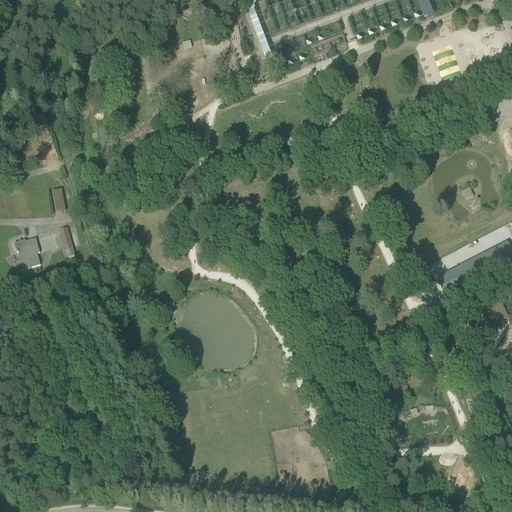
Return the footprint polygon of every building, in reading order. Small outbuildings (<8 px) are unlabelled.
[(252,4),(262,0),(244,0),(242,1),(267,69),(275,67),(254,12),(256,11),(254,7),(253,8),(252,4)] [(419,0),(426,18),(436,14),(431,0),(419,0)] [(248,44),(252,43),(243,17),(239,18),(248,44)] [(442,74),(451,72),(448,59),(439,60),(442,74)] [(293,139),(286,142),(288,148),(296,145),(293,139)] [(465,202),(472,198),(468,190),(461,194),(465,202)] [(56,215),(66,213),(62,191),(52,192),(56,215)] [(67,259),(75,257),(67,230),(59,232),(67,259)] [(37,255),(39,255),(35,240),(26,243),(25,241),(14,245),(16,255),(18,254),(22,268),(23,268),(25,271),(40,267),(37,255)] [(511,262),(511,252),(507,243),(436,279),(445,297),(511,262)] [(496,305),(466,320),(472,331),(502,316),(496,305)] [(477,360),(482,358),(473,340),(468,343),(477,360)] [(473,422),(482,418),(471,394),(462,397),(473,422)]
